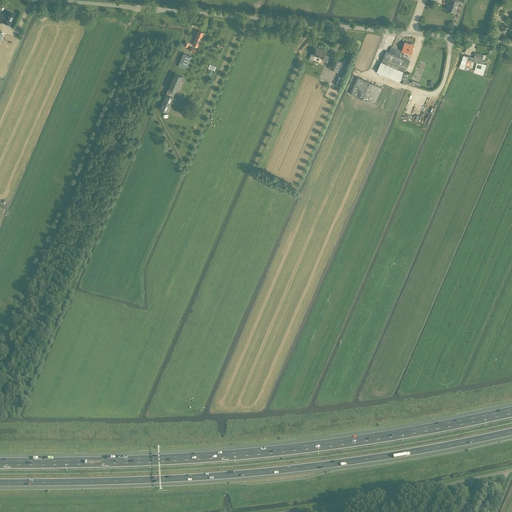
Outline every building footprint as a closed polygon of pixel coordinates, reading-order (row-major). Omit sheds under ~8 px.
[(449,0),(446,9),(455,12),(459,1),(456,0),(449,0)] [(9,24),(14,13),(7,10),(5,14),(0,11),(0,19),(2,20),(2,21),(9,24)] [(199,43),(198,42),(200,38),(201,39),(204,32),(198,30),(195,36),(196,37),(194,41),(193,45),(197,47),(199,43)] [(377,71),(387,76),(400,81),(404,83),(409,73),(405,72),(409,61),(402,58),(404,52),(411,54),(414,45),(413,45),(413,46),(408,44),(409,43),(404,42),(402,51),(392,47),(389,52),(386,51),(377,71)] [(323,60),(326,61),(329,56),(326,54),(327,52),(316,47),(314,54),(324,58),(323,60)] [(467,68),(467,69),(482,75),(486,64),(481,62),(483,54),(475,52),(474,57),(468,56),(463,55),(460,68),(464,69),(466,65),(465,64),(467,59),(477,61),(474,70),(467,67),(467,68)] [(186,70),(192,56),(188,55),(183,53),(178,66),(186,70)] [(338,71),(342,62),(335,59),(331,69),(338,71)] [(176,91),(183,76),(175,73),(169,88),(166,94),(159,109),(167,112),(173,97),(176,91)] [(374,104),(382,88),(357,76),(349,93),(374,104)]
